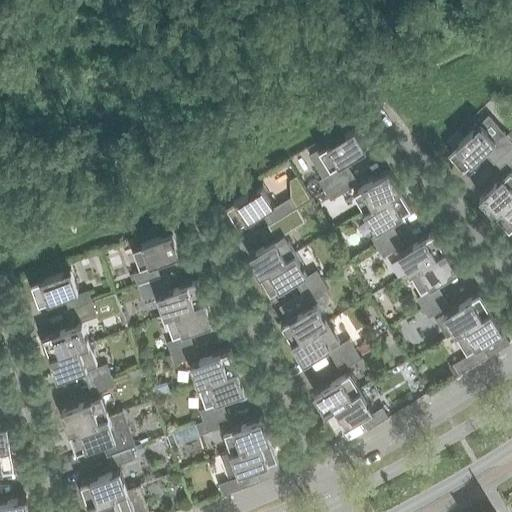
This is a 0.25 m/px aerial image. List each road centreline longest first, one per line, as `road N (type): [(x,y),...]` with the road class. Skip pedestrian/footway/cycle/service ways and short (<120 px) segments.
road 1 (residential): [(322,472),(198,216)]
road 2 (residential): [(57,511),(1,291)]
road 3 (residential): [(511,361),(322,472)]
road 4 (residential): [(511,285),(382,111)]
road 5 (secondary): [(511,397),(334,499)]
road 6 (secondary): [(398,511),(511,447)]
